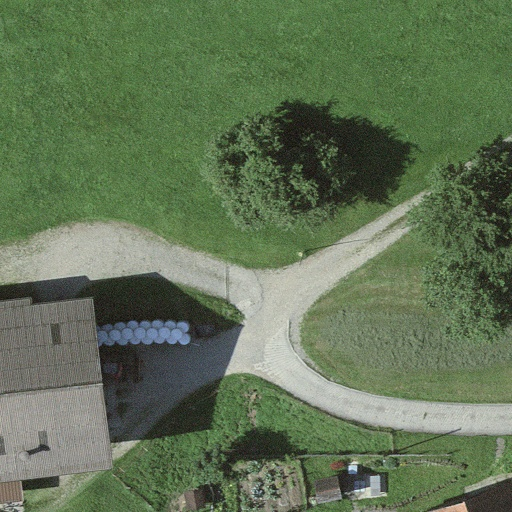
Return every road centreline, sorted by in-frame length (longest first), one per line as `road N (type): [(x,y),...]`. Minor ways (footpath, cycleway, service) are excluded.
road 1 (track): [(259,333),(511,144)]
road 2 (unclassified): [(511,423),(397,415),(323,394),(284,368),(259,333)]
road 3 (track): [(286,311),(207,273),(127,260),(70,266),(23,291)]
road 4 (track): [(259,333),(65,489)]
